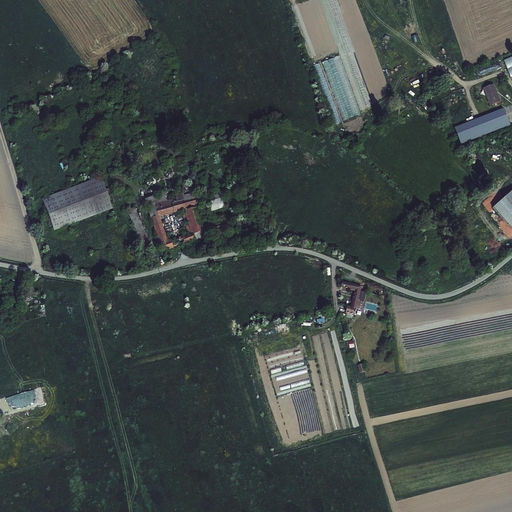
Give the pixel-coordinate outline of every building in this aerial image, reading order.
[(511,55),(503,58),(509,76),(511,74),(511,55)] [(328,60),(323,62),(327,77),(332,75),(328,60)] [(320,64),(315,65),(318,79),(323,77),(320,64)] [(493,78),(482,83),(491,105),(503,100),(493,78)] [(336,111),(332,112),(335,124),(340,123),(336,111)] [(103,174),(46,195),(58,227),(115,206),(103,174)] [(232,188),(206,195),(212,214),(237,206),(232,188)] [(153,218),(160,216),(156,205),(170,201),(167,190),(154,194),(154,196),(147,199),(153,218)] [(511,225),(511,191),(495,207),(511,225)] [(176,197),(179,204),(186,201),(198,198),(196,193),(187,196),(187,194),(176,197)] [(198,198),(186,201),(189,210),(199,207),(198,205),(200,204),(198,198)] [(145,251),(153,247),(137,207),(130,209),(145,251)] [(238,222),(195,234),(198,243),(240,231),(238,222)] [(350,308),(349,315),(357,317),(358,309),(361,310),(362,303),(360,303),(360,299),(362,299),(363,296),(361,296),(363,287),(345,284),(343,295),(348,296),(349,294),(352,294),(352,292),(356,292),(353,309),(350,308)] [(35,296),(28,297),(29,301),(25,302),(26,305),(41,304),(40,300),(35,301),(35,296)] [(334,355),(344,353),(341,342),(332,344),(334,355)]
